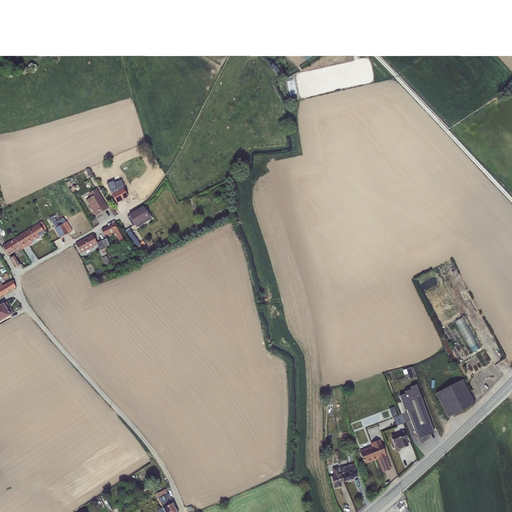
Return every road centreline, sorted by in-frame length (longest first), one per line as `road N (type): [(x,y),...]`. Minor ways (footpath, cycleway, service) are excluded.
road 1 (unclassified): [(183,511),(136,429),(24,304),(15,275)]
road 2 (secondary): [(511,383),(369,511)]
road 3 (residential): [(15,275),(142,201)]
